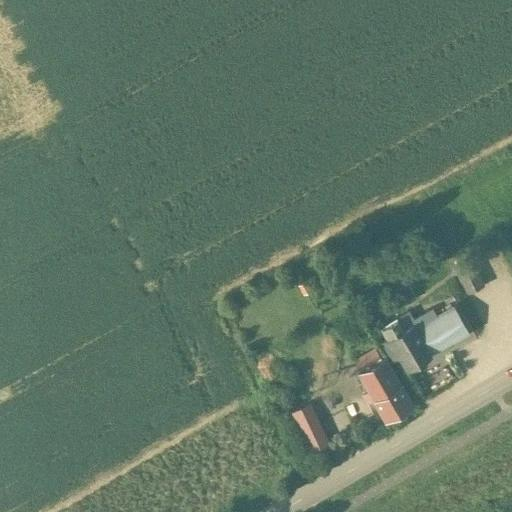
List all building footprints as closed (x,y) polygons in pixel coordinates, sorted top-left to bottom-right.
[(467,293),(484,285),(471,259),(454,266),(467,293)] [(306,280),(297,285),(304,297),(312,292),(306,280)] [(396,287),(403,303),(415,298),(408,281),(396,287)] [(423,324),(436,349),(467,332),(454,307),(434,318),(423,324)] [(436,349),(423,324),(414,328),(411,322),(406,325),(398,311),(378,322),(385,336),(383,338),(392,356),(398,352),(406,367),(429,355),(428,353),(436,349)] [(378,347),(357,354),(360,363),(381,356),(378,347)] [(360,368),(375,397),(374,397),(385,417),(412,403),(401,383),(400,383),(385,355),(360,368)] [(298,434),(317,424),(312,413),(302,418),(296,408),(287,413),(298,434)]
